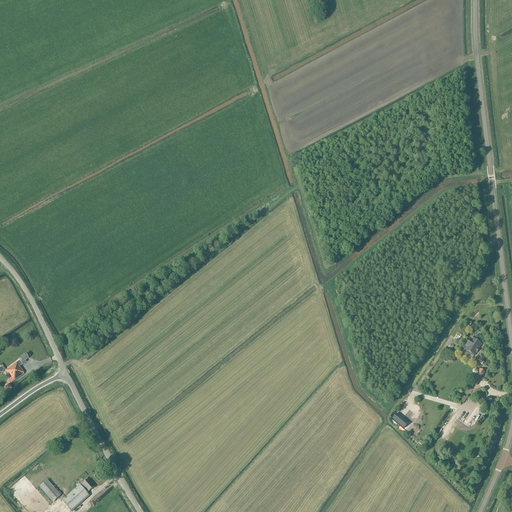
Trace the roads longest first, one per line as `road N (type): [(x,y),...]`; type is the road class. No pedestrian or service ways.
road 1 (tertiary): [(511,343),(476,0)]
road 2 (tertiary): [(65,373),(139,511)]
road 3 (tertiary): [(0,257),(28,294),(65,373)]
